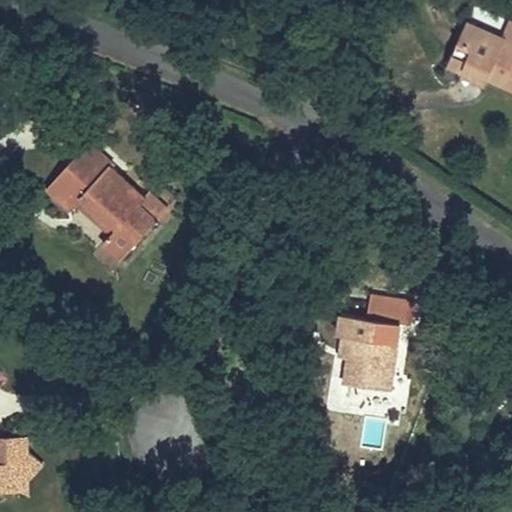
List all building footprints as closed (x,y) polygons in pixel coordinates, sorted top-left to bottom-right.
[(487,42),(447,24),(425,72),(442,80),(447,69),(477,82),(506,95),(511,80),(511,34),(494,26),(487,42)] [(477,82),(447,69),(442,80),(439,86),(470,99),(477,82)] [(41,193),(50,185),(84,218),(76,226),(69,234),(87,252),(133,205),(103,175),(95,183),(89,176),(96,170),(67,142),(18,191),(30,203),(41,193)] [(84,218),(50,185),(41,193),(76,226),(84,218)] [(87,252),(69,234),(55,247),(73,267),(87,252)] [(369,316),(310,310),(307,333),(312,333),(310,356),(317,358),(314,384),(361,389),(369,316)] [(0,476),(1,477),(19,461),(5,448),(3,443),(2,437),(3,430),(0,430),(0,476)]
